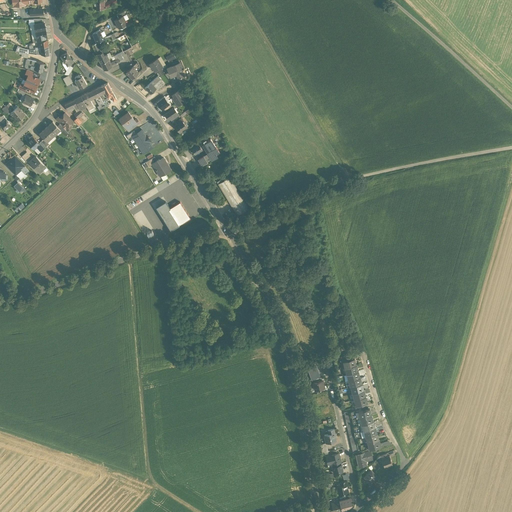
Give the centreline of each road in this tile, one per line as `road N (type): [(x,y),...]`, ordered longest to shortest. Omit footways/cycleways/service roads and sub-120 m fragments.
road 1 (track): [(511,175),(444,412),(407,462)]
road 2 (residential): [(407,462),(360,351),(330,357),(359,506)]
road 3 (tertiary): [(228,231),(293,356),(316,511)]
road 4 (track): [(511,148),(320,188),(230,234)]
road 5 (track): [(197,511),(148,474),(129,258)]
road 6 (tertiary): [(228,231),(0,300)]
road 7 (residential): [(108,78),(160,123),(228,231)]
road 8 (track): [(156,485),(0,429)]
road 9 (track): [(389,0),(511,107)]
